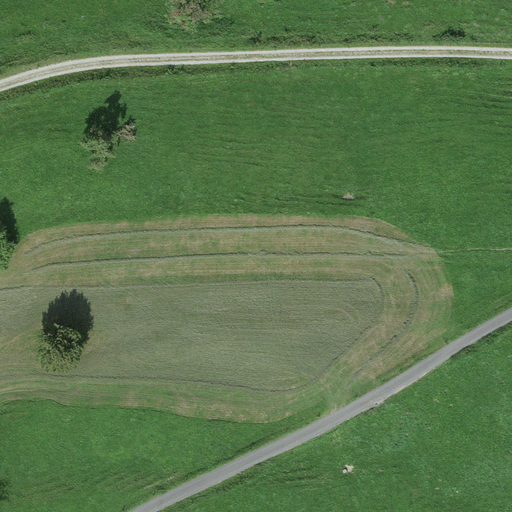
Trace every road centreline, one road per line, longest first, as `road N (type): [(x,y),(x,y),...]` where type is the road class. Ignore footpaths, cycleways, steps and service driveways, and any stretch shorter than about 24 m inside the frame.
road 1 (track): [(0,88),(64,65),(127,58),(511,51)]
road 2 (track): [(158,511),(202,483),(363,415),(511,332)]
